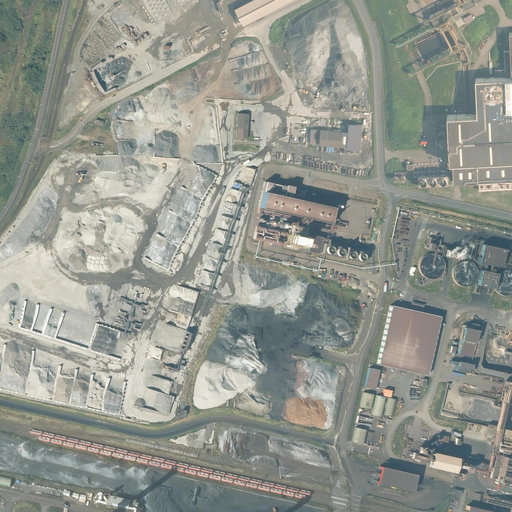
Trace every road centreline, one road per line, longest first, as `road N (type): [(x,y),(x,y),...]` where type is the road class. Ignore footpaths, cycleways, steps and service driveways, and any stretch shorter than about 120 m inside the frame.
road 1 (track): [(254,25),(288,99),(266,147),(225,180),(139,338),(124,409),(0,384)]
road 2 (track): [(167,292),(154,247),(177,199),(190,123),(212,95)]
